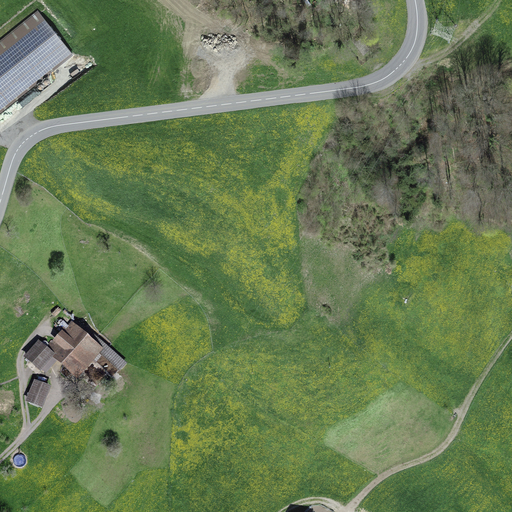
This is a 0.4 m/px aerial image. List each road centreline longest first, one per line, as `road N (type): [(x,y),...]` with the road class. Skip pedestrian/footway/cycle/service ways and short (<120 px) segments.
road 1 (tertiary): [(0,200),(16,151),(37,132),(375,81),(413,46),(415,0)]
road 2 (track): [(356,511),(395,470),(446,450),(489,369),(511,344)]
road 3 (track): [(32,336),(18,356),(27,436),(0,462)]
